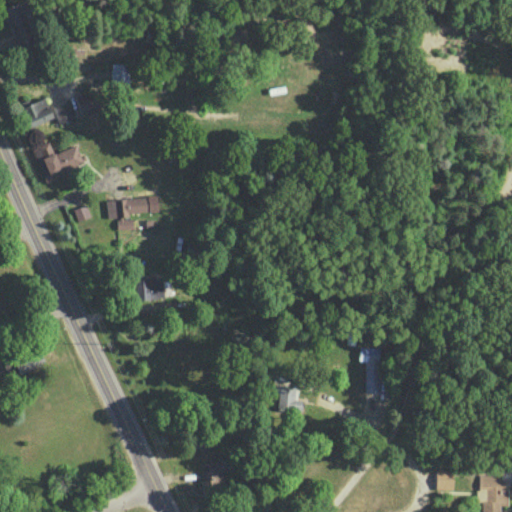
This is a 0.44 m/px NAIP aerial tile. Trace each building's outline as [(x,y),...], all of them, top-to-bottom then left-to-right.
[(21,0),(2,8),(20,49),(36,42),(24,15),(31,12),(26,0),(21,0)] [(128,63),(111,63),(111,87),(128,87),(128,63)] [(98,109),(93,91),(84,93),(84,91),(75,94),(80,114),(98,109)] [(20,105),(27,126),(52,118),(46,97),(20,105)] [(56,122),(74,119),(70,100),(53,104),(56,122)] [(75,144),(53,152),(48,141),(37,145),(49,175),(82,161),(75,144)] [(106,198),(106,217),(127,216),(127,212),(158,211),(157,196),(106,198)] [(116,229),(133,228),(132,218),(116,218),(116,229)] [(134,276),(135,298),(162,298),(162,276),(134,276)] [(365,361),(364,392),(378,392),(379,346),(358,346),(358,360),(365,361)] [(44,364),(39,350),(9,358),(13,373),(44,364)] [(278,393),(276,409),(300,413),(302,399),(295,398),(296,385),(271,381),(270,392),(278,393)] [(202,486),(225,486),(224,467),(201,468),(202,486)] [(435,470),(435,488),(452,488),(452,470),(435,470)]
